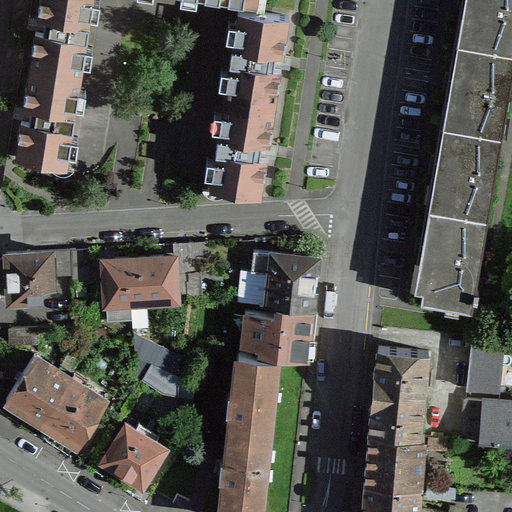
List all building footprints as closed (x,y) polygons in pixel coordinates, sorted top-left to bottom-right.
[(29,67),(80,75),(82,60),(85,45),(90,13),(91,0),(39,0),(38,15),(36,28),(29,67)] [(100,0),(91,0),(90,13),(98,15),(100,0)] [(511,69),(511,0),(456,0),(456,7),(462,8),(451,72),(445,71),(442,88),(449,89),(437,155),(431,154),(428,170),(435,171),(424,238),(417,236),(414,252),(421,253),(415,285),(423,287),(420,297),(471,307),(473,294),(477,294),(478,286),(475,286),(511,69)] [(289,14),(239,7),(236,21),(234,36),(228,67),(226,82),(224,98),(274,107),(281,67),(283,54),(289,14)] [(38,15),(28,13),(27,19),(26,26),(36,28),(38,15)] [(234,36),(236,21),(228,20),(225,35),(234,36)] [(93,46),(85,45),(82,60),(91,61),(93,46)] [(283,54),(281,67),(289,68),(291,56),(283,54)] [(226,82),(228,67),(221,66),(218,81),(226,82)] [(78,87),(80,75),(29,67),(23,104),(21,117),(15,155),(39,159),(36,176),(63,180),(76,103),(78,87)] [(78,87),(76,103),(84,104),(86,89),(78,87)] [(274,107),(224,98),(222,110),(219,126),(214,157),(211,172),(209,186),(260,193),(266,155),(268,143),(274,107)] [(12,109),(12,115),(21,117),(23,104),(13,103),(12,109)] [(219,126),(222,110),(213,109),(211,125),(219,126)] [(71,134),(68,149),(77,151),(79,135),(71,134)] [(268,143),(266,155),(275,157),(276,144),(268,143)] [(203,171),(211,172),(214,157),(206,156),(203,171)] [(174,251),(127,254),(129,298),(177,295),(175,270),(188,269),(191,269),(189,239),(173,240),(174,251)] [(206,239),(189,239),(191,269),(207,269),(206,239)] [(89,245),(69,247),(71,271),(71,278),(91,277),(89,245)] [(69,247),(55,247),(56,271),(71,271),(69,247)] [(276,302),(311,306),(314,274),(316,255),(253,247),(250,267),(263,269),(259,300),(276,302)] [(50,283),(49,248),(8,250),(9,296),(41,295),(40,283),(50,283)] [(129,298),(127,254),(102,255),(105,299),(129,298)] [(129,298),(105,299),(106,315),(130,314),(129,298)] [(258,351),(305,356),(308,328),(311,306),(276,302),(276,311),(246,307),(242,341),(258,342),(258,351)] [(38,325),(9,325),(9,343),(38,342),(38,325)] [(473,335),(467,386),(498,389),(503,339),(473,335)] [(378,344),(374,381),(424,386),(428,350),(378,344)] [(157,349),(152,361),(178,373),(179,361),(157,349)] [(274,376),(277,354),(237,349),(233,390),(228,389),(226,406),(231,407),(226,457),(221,456),(219,474),(224,474),(219,511),(258,511),(260,496),(264,497),(278,377),(274,376)] [(41,419),(69,375),(32,352),(5,396),(41,419)] [(152,361),(150,360),(140,376),(163,390),(191,395),(194,381),(178,373),(152,361)] [(105,397),(69,375),(41,419),(77,441),(105,397)] [(373,386),(423,391),(424,386),(374,381),(373,386)] [(373,392),(423,397),(423,391),(373,386),(373,392)] [(373,392),(369,429),(418,433),(423,397),(373,392)] [(511,399),(466,395),(461,437),(511,440),(511,399)] [(102,456),(140,481),(163,443),(155,438),(158,432),(138,419),(134,424),(125,418),(102,456)] [(369,429),(365,477),(419,482),(423,433),(418,433),(369,429)] [(365,477),(362,511),(443,511),(444,511),(415,506),(416,503),(417,503),(418,501),(419,482),(365,477)]
